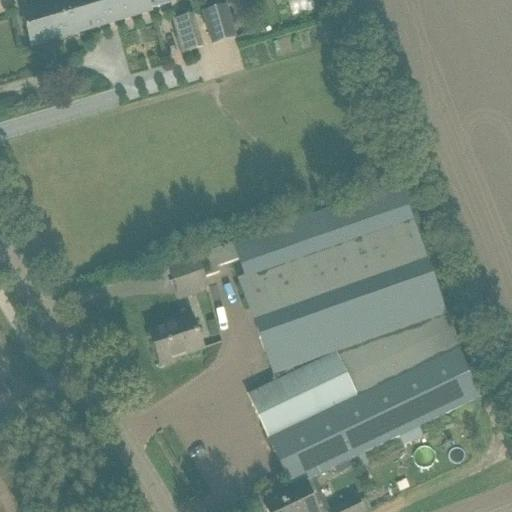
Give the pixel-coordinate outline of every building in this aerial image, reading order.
[(107,26),(99,0),(50,0),(52,5),(20,14),(30,49),(107,26)] [(99,0),(107,26),(151,13),(150,11),(169,5),(167,0),(99,0)] [(236,39),(226,7),(203,14),(213,46),(236,39)] [(171,22),(181,56),(202,49),(192,17),(171,22)] [(290,490),(303,484),(334,469),(337,476),(350,469),(347,463),(481,400),(458,353),(459,353),(399,187),(195,259),(203,280),(218,275),(216,269),(238,262),(245,280),(238,282),(275,384),(247,398),(290,490)] [(206,291),(203,280),(195,259),(169,268),(180,300),(206,291)] [(177,325),(149,335),(160,365),(201,351),(189,316),(175,321),(177,325)] [(315,511),(303,484),(290,490),(292,493),(263,506),(266,511),(315,511)] [(331,511),(361,511),(356,500),(331,511)]
